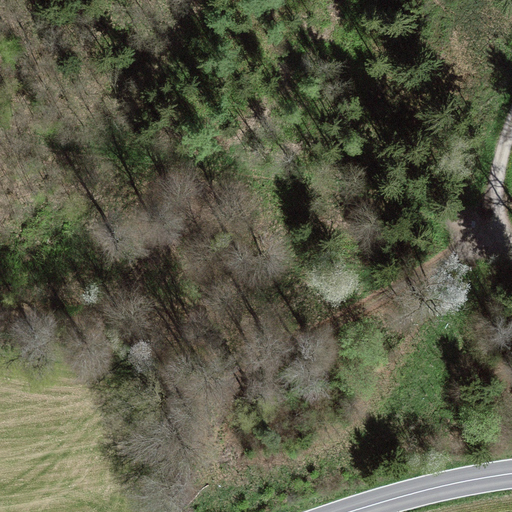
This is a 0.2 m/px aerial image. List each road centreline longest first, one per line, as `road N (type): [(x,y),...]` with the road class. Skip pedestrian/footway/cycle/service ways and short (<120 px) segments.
road 1 (secondary): [(511,474),(347,511)]
road 2 (track): [(511,132),(493,210),(511,256)]
